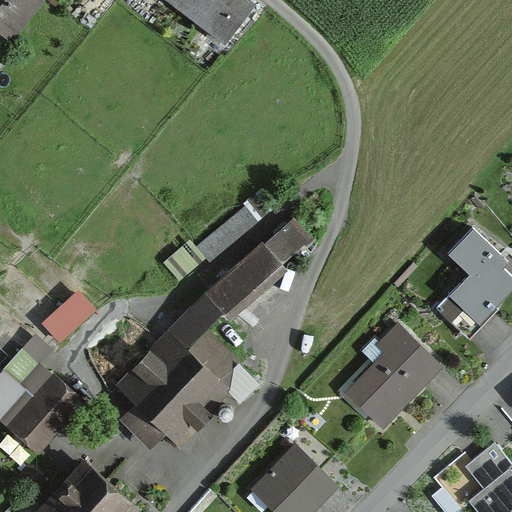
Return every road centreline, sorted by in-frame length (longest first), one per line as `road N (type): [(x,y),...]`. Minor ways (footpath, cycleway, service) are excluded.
road 1 (unknown): [(190,494),(83,367),(78,347),(106,319),(172,293),(296,191),(347,176)]
road 2 (track): [(263,400),(347,176),(354,129),(349,87),(333,56),(272,0)]
road 3 (residential): [(511,356),(365,511)]
road 4 (residential): [(176,511),(263,400)]
